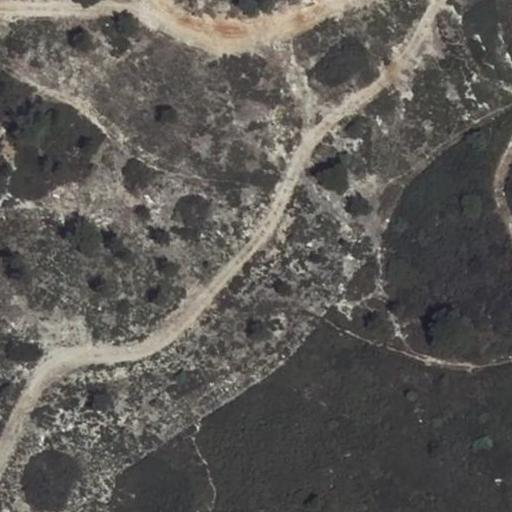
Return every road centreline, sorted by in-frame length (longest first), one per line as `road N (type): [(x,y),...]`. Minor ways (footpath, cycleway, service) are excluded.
road 1 (track): [(0,457),(53,368),(154,337),(203,303),(283,197),(316,135),(409,52),(441,0)]
road 2 (track): [(341,0),(225,29),(190,23),(159,0)]
